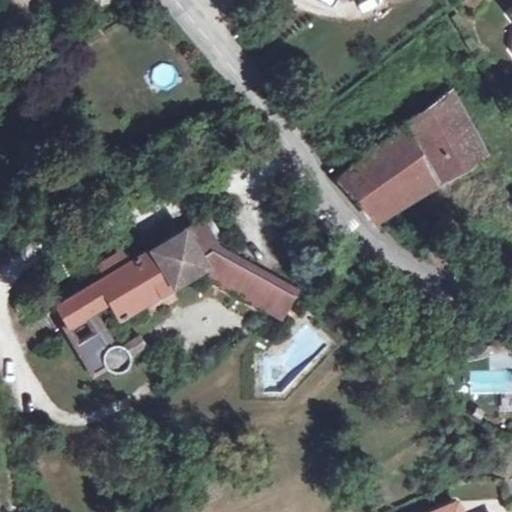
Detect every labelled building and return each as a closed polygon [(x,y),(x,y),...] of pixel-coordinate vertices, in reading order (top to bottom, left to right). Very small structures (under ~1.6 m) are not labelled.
[(133,0),(148,18),(160,8),(152,0),(130,0),(131,2),(133,0)] [(55,34),(52,27),(43,30),(46,37),(55,34)] [(418,119),(446,98),(434,81),(405,103),(418,119)] [(451,94),(446,98),(418,119),(338,180),(374,223),(484,156),(451,94)] [(267,312),(283,286),(222,252),(209,244),(221,236),(208,216),(184,231),(132,262),(126,253),(115,259),(114,257),(111,259),(112,261),(100,268),(105,278),(54,309),(66,328),(86,316),(95,334),(75,344),(92,375),(105,368),(123,371),(129,354),(143,346),(137,335),(129,341),(129,343),(123,346),(118,344),(111,345),(92,313),(109,303),(119,320),(131,313),(130,309),(159,293),(150,279),(159,275),(168,289),(207,266),(212,270),(208,280),(267,312)] [(435,247),(460,263),(467,253),(441,236),(435,247)] [(454,272),(460,263),(435,247),(424,261),(454,272)] [(296,293),(283,286),(267,312),(280,320),(296,293)] [(511,393),(511,371),(469,371),(469,394),(511,393)] [(460,511),(456,502),(433,511),(460,511)]
